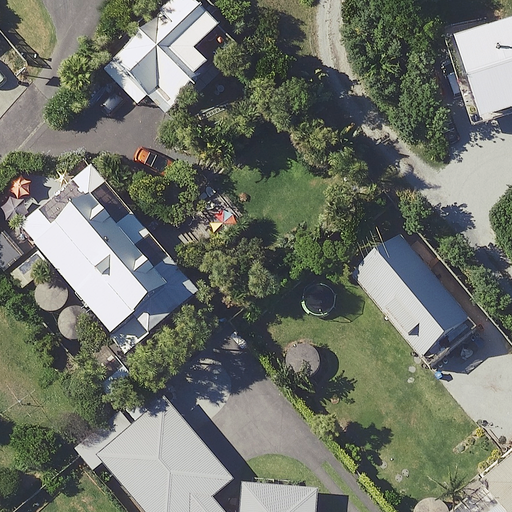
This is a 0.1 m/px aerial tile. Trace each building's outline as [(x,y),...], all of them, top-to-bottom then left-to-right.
[(145,99),(161,116),(209,70),(196,56),(219,34),(186,0),(173,0),(98,72),(134,109),(145,99)] [(511,116),(511,20),(438,43),(466,131),(511,116)] [(178,198),(138,230),(105,188),(87,167),(15,226),(123,359),(197,299),(180,278),(218,247),(178,198)] [(364,343),(399,383),(421,363),(429,373),(473,335),(374,218),(353,235),(328,257),(386,324),(364,343)] [(196,511),(209,502),(228,487),(160,404),(127,432),(94,432),(72,452),(89,472),(100,466),(138,511),(196,511)] [(511,511),(511,459),(479,486),(496,507),(489,511),(511,511)] [(455,511),(461,507),(441,486),(412,511),(455,511)] [(216,511),(209,502),(196,511),(310,511),(311,495),(238,491),(235,511),(216,511)]
